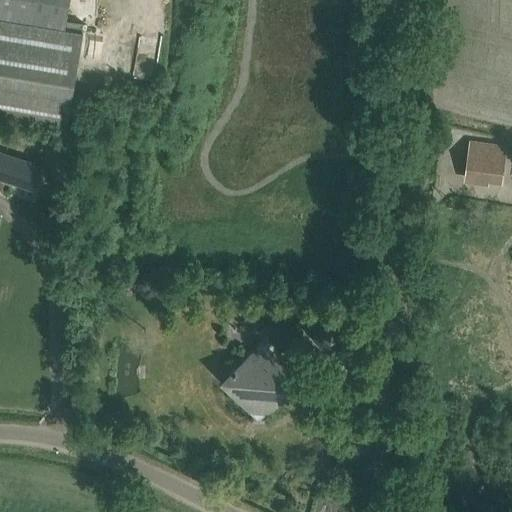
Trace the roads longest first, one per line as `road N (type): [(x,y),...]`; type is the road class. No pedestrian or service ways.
road 1 (unclassified): [(375,511),(399,79)]
road 2 (unclassified): [(222,511),(116,460),(0,432)]
